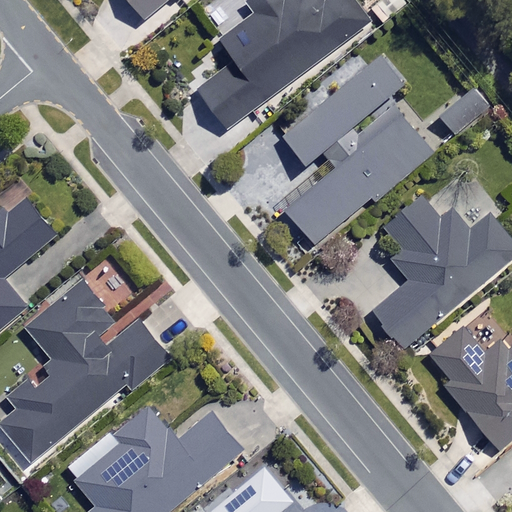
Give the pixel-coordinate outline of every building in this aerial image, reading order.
[(133,0),(146,15),(163,0),(133,0)] [(326,0),(325,1),(324,0),(247,0),(256,11),(222,36),(238,59),(200,87),(229,127),(371,21),(355,0),(326,0)] [(284,132),(307,161),(320,151),(330,163),(284,200),(316,240),(433,147),(396,101),(362,128),(356,120),(403,82),(381,54),(284,132)] [(489,103),(474,85),(441,113),(457,131),(489,103)] [(442,217),(422,192),(383,223),(402,246),(392,254),(412,278),(375,308),(403,343),(511,254),(511,237),(491,212),(470,229),(453,207),(442,217)] [(0,326),(28,304),(5,277),(62,231),(31,194),(9,211),(4,205),(0,209),(0,326)] [(5,396),(15,409),(1,421),(32,460),(127,383),(134,392),(177,358),(144,316),(109,344),(101,333),(120,318),(86,275),(26,324),(51,356),(44,362),(50,371),(35,383),(29,376),(5,396)] [(511,337),(509,340),(488,314),(466,333),(461,327),(431,352),(451,376),(445,381),(501,446),(511,436),(511,337)] [(180,434),(152,402),(114,434),(120,440),(76,478),(96,502),(86,510),(87,511),(166,511),(245,445),(212,407),(180,434)] [(275,511),(292,498),(265,465),(209,511),(210,511),(275,511)]
